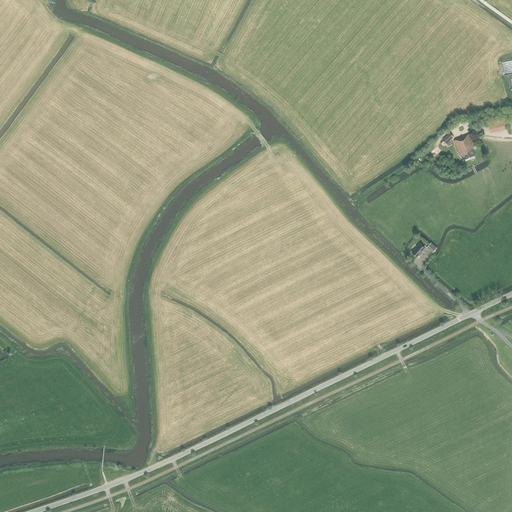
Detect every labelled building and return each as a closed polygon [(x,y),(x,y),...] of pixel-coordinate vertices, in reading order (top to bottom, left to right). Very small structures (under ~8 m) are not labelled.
[(511,75),(511,62),(503,63),(505,77),(511,75)] [(508,129),(506,117),(488,121),(490,133),(508,129)] [(454,137),(450,133),(442,140),(447,145),(451,142),(450,140),(454,137)] [(463,160),(475,155),(472,147),(474,147),(469,134),(458,138),(458,139),(454,141),(460,155),(461,155),(463,160)] [(432,252),(436,248),(431,243),(427,247),(432,252)] [(425,249),(427,247),(425,245),(423,247),(419,244),(411,252),(417,257),(420,254),(420,255),(425,249)]
